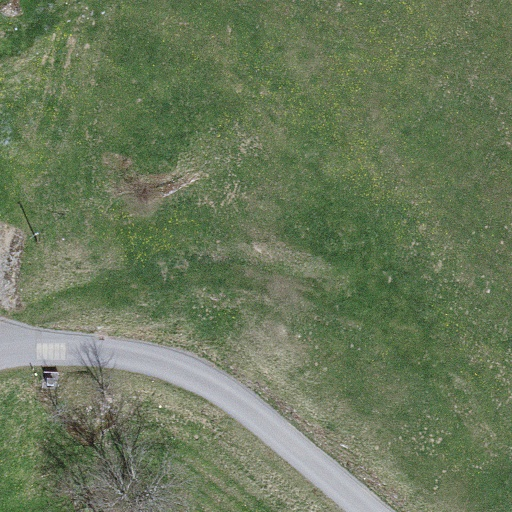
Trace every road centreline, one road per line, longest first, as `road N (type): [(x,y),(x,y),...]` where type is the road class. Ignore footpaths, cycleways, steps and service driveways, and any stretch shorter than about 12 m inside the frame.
road 1 (unclassified): [(371,511),(224,393),(173,367),(111,352),(36,347),(0,354)]
road 2 (track): [(0,319),(196,270),(246,270),(358,290)]
